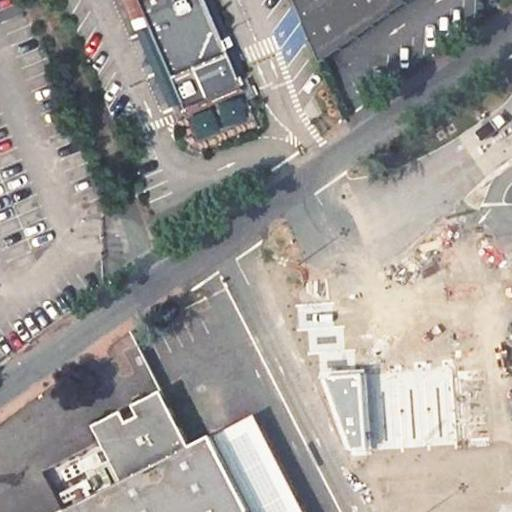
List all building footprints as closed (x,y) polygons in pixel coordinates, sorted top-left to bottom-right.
[(130,0),(142,24),(136,26),(173,109),(178,107),(181,115),(241,89),(201,0),(130,0)] [(294,0),(327,73),(429,0),(294,0)] [(344,292),(286,295),(289,336),(307,335),(308,357),(320,357),(322,380),(352,456),(463,448),(457,363),(366,370),(364,336),(355,337),(353,314),(345,314),(344,292)] [(412,363),(462,345),(452,316),(401,334),(412,363)] [(104,446),(125,487),(75,511),(249,511),(214,441),(191,452),(163,396),(96,430),(104,446)] [(214,441),(249,511),(293,511),(248,424),(235,430),(214,441)] [(75,511),(125,487),(104,446),(44,476),(62,511),(75,511)]
